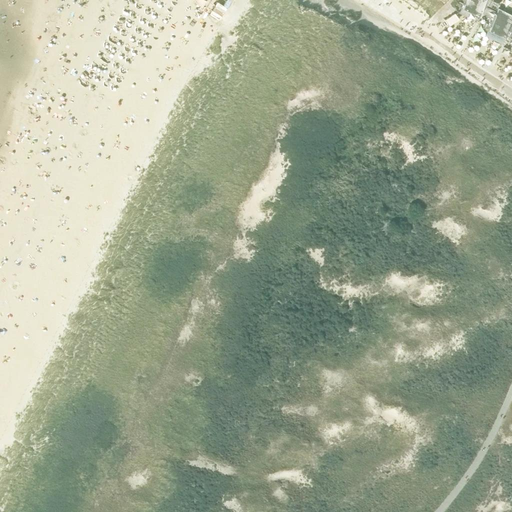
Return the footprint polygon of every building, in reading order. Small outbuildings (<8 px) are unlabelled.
[(462,0),(460,5),(478,14),(484,0),(462,0)] [(511,13),(497,6),(495,11),(503,15),(511,19),(511,22),(511,13)] [(487,17),(491,19),(495,11),(488,8),(485,15),(486,16),(487,17)] [(487,27),(495,32),(503,15),(495,11),(491,19),(487,27)] [(503,15),(495,32),(504,36),(511,22),(511,19),(503,15)]
